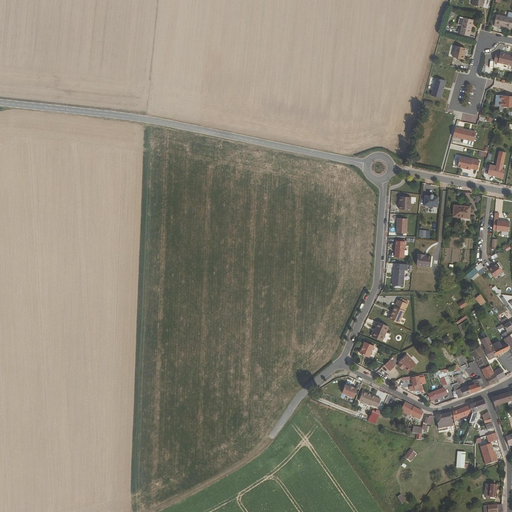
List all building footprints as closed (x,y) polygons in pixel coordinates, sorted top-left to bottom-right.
[(511,22),(511,18),(496,14),(493,25),(497,26),(497,25),(510,28),(511,22)] [(473,20),(464,18),(460,34),(469,36),(473,20)] [(464,59),(464,55),(463,55),(464,52),(465,48),(456,46),(453,57),(464,59)] [(511,63),(511,55),(500,53),(499,54),(495,53),(493,62),(511,66),(511,63)] [(441,98),(444,89),(443,88),(444,86),(444,87),(446,81),(437,78),(431,95),(441,98)] [(511,106),(511,96),(497,95),(496,105),(511,106)] [(476,133),(455,128),(453,137),(473,142),(476,133)] [(465,168),(465,169),(470,170),(471,169),(477,170),(479,161),(460,157),(458,167),(463,168),(463,167),(465,168)] [(500,177),(502,177),(503,170),(501,169),(504,158),(497,157),(495,167),(490,166),(488,175),(500,177)] [(399,209),(410,210),(412,198),(400,197),(399,209)] [(431,198),(425,197),(424,207),(429,208),(429,209),(430,210),(432,210),(433,209),(434,208),(438,208),(439,198),(434,198),(434,199),(431,198)] [(455,206),(454,217),(470,218),(471,207),(455,206)] [(500,216),(495,215),(493,232),(507,234),(509,224),(499,223),(500,216)] [(397,233),(406,234),(407,219),(398,218),(397,233)] [(395,256),(404,257),(405,241),(396,240),(395,256)] [(424,255),(418,254),(417,265),(430,267),(432,256),(424,255)] [(504,271),(498,263),(489,269),(495,277),(504,271)] [(478,270),(476,267),(469,272),(471,275),(472,276),(478,270)] [(403,286),(405,270),(394,269),(393,285),(403,286)] [(500,291),(495,285),(491,288),(496,294),(500,291)] [(480,306),(486,301),(480,294),(474,298),(480,306)] [(393,314),(392,313),(390,318),(399,323),(405,310),(408,303),(399,299),(394,310),(395,310),(393,314)] [(460,308),(468,304),(465,299),(457,303),(460,308)] [(465,316),(456,322),(457,324),(466,317),(465,316)] [(511,328),(511,320),(509,322),(506,318),(501,322),(508,331),(511,328)] [(389,327),(379,322),(372,336),(382,341),(389,327)] [(442,339),(446,343),(450,339),(447,335),(442,339)] [(489,359),(496,356),(493,351),(495,349),(492,345),(488,336),(482,340),(485,346),(486,348),(484,349),(489,359)] [(374,345),(365,341),(359,352),(368,356),(374,345)] [(496,356),(511,348),(510,347),(508,342),(507,342),(502,346),(499,341),(492,345),(495,349),(493,351),(496,356)] [(481,369),(489,365),(485,356),(484,356),(479,347),(471,352),(476,361),(481,369)] [(400,362),(410,372),(417,365),(407,355),(400,362)] [(389,361),(385,365),(391,371),(395,367),(389,361)] [(410,373),(410,372),(400,362),(399,363),(400,364),(399,366),(403,370),(405,368),(410,373)] [(486,378),(494,374),(489,365),(481,369),(486,378)] [(499,380),(506,376),(505,374),(501,369),(494,372),(495,373),(499,380)] [(459,398),(470,394),(468,387),(466,388),(462,389),(460,384),(462,382),(458,371),(452,374),(457,385),(453,387),(455,391),(457,391),(459,398)] [(490,385),(499,380),(495,373),(494,374),(486,378),(490,385)] [(419,374),(402,377),(402,381),(410,379),(411,386),(409,386),(410,391),(422,389),(419,374)] [(470,394),(481,390),(478,380),(477,379),(473,380),(473,382),(474,385),(468,387),(470,394)] [(354,398),(357,390),(353,388),(348,386),(348,387),(345,386),(342,394),(354,398)] [(443,389),(429,394),(431,401),(445,396),(443,389)] [(377,408),(381,398),(362,391),(358,401),(377,408)] [(505,394),(498,396),(501,405),(507,403),(505,394)] [(498,396),(492,398),(492,401),(496,413),(503,411),(501,405),(498,396)] [(484,400),(479,402),(481,410),(487,408),(484,400)] [(422,412),(404,403),(400,411),(409,415),(410,414),(419,419),(422,412)] [(474,403),(469,406),(472,414),(469,422),(471,423),(475,412),(477,412),(474,403)] [(469,406),(453,412),(454,421),(458,419),(472,414),(469,406)] [(447,421),(452,421),(451,412),(437,416),(437,424),(447,421)] [(490,419),(488,412),(482,416),(484,422),(490,419)] [(434,416),(432,416),(431,418),(426,417),(425,423),(432,425),(434,416)] [(407,428),(407,433),(417,433),(417,439),(421,440),(421,434),(422,428),(414,426),(413,428),(407,428)] [(492,435),(487,436),(489,443),(498,440),(495,433),(492,435)] [(497,461),(496,456),(495,456),(494,453),(491,444),(482,446),(487,464),(497,461)] [(415,452),(409,448),(403,455),(408,460),(415,452)] [(465,453),(458,453),(456,468),(464,469),(465,453)] [(497,485),(485,484),(485,491),(486,491),(486,497),(485,498),(489,499),(490,499),(490,497),(495,498),(497,485)] [(396,497),(400,503),(405,500),(401,494),(396,497)]
